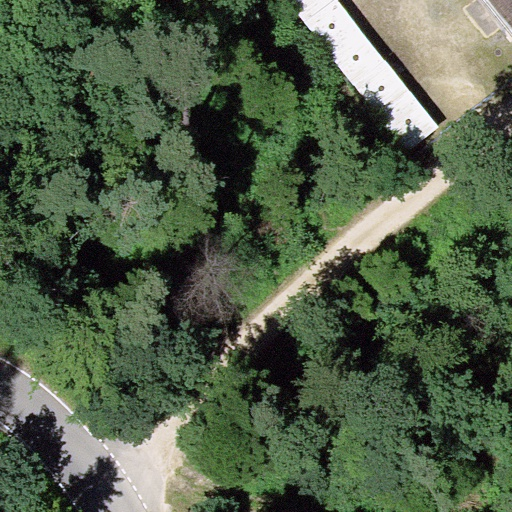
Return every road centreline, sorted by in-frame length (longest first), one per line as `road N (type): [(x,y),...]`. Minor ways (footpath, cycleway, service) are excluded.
road 1 (track): [(78,452),(511,113)]
road 2 (tertiary): [(0,404),(78,452),(119,511)]
